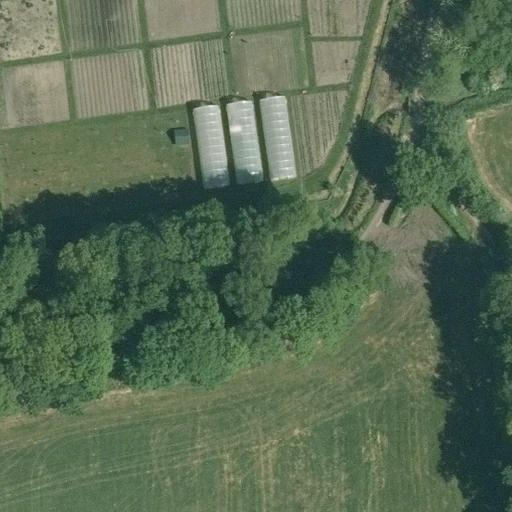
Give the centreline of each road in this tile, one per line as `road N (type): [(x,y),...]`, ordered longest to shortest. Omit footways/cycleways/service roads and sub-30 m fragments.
road 1 (track): [(0,328),(289,286),(359,245),(423,152)]
road 2 (track): [(423,152),(415,110),(439,0)]
road 3 (track): [(511,259),(423,152)]
